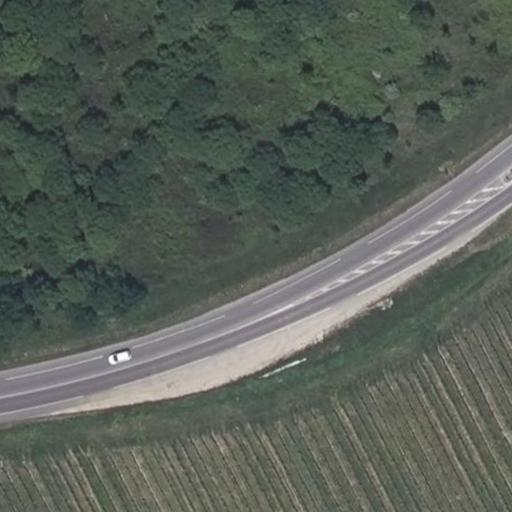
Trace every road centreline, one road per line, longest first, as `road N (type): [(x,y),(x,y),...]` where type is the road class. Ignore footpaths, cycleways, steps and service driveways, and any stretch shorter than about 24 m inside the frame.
road 1 (secondary): [(324,293),(211,339),(64,386),(0,397)]
road 2 (secondary): [(511,160),(324,293)]
road 3 (secondary): [(324,293),(417,254),(511,194)]
